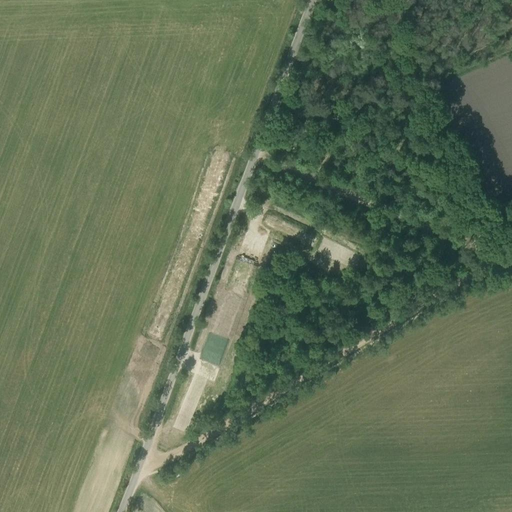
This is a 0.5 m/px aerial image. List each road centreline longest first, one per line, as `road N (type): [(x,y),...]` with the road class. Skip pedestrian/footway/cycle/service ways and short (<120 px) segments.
road 1 (tertiary): [(121,511),(315,0)]
road 2 (track): [(511,256),(135,477)]
road 3 (track): [(252,161),(511,265)]
